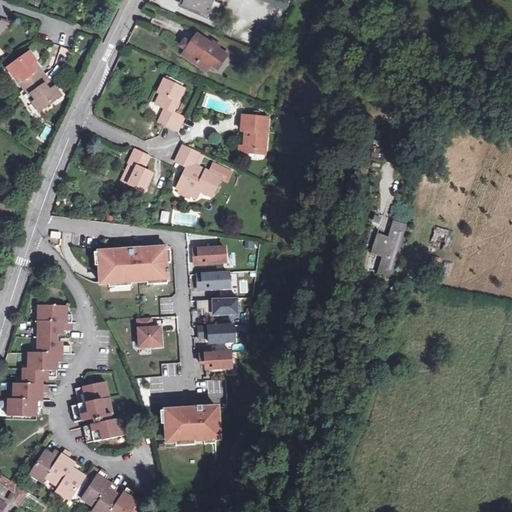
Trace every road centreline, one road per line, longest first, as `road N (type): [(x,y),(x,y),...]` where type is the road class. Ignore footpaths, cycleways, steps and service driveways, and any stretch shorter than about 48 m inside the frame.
road 1 (residential): [(28,242),(73,283),(88,317),(91,336),(59,409),(65,435),(149,484)]
road 2 (tertiary): [(28,242),(75,118)]
road 3 (tertiary): [(75,118),(135,0)]
